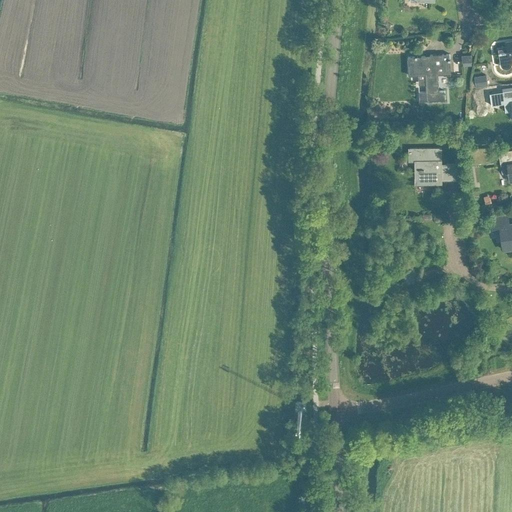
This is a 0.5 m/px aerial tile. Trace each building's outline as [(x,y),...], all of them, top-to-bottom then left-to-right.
[(499,49),(501,64),(503,66),(510,65),(511,63),(510,56),(511,55),(511,40),(506,41),(507,48),(499,49)] [(438,75),(450,74),(449,53),(430,54),(430,55),(407,56),(408,75),(418,74),(419,84),(426,84),(426,91),(418,91),(419,100),(445,99),(444,90),(438,90),(438,75)] [(486,74),(474,76),(476,87),(488,85),(486,74)] [(511,89),(502,91),(490,93),(491,104),(504,102),(504,100),(503,97),(511,96),(511,105),(511,89)] [(473,147),(474,163),(495,162),(494,146),(473,147)] [(441,164),(441,147),(409,148),(409,160),(415,160),(416,183),(442,182),(442,179),(459,179),(459,163),(441,164)] [(511,149),(498,151),(501,173),(508,171),(509,181),(511,180),(511,149)] [(489,194),(483,196),(487,207),(493,205),(489,194)] [(511,222),(509,223),(507,213),(490,215),(492,230),(500,229),(503,249),(511,247),(511,222)]
